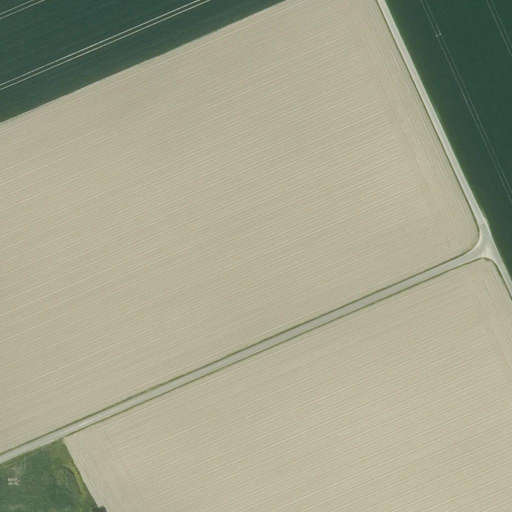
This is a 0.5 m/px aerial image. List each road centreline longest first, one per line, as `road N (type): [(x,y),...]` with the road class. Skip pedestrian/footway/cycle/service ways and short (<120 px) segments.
road 1 (track): [(492,247),(0,458)]
road 2 (unclassified): [(380,0),(511,290)]
